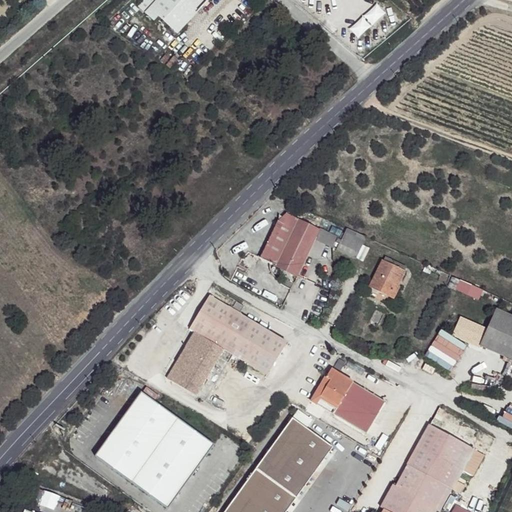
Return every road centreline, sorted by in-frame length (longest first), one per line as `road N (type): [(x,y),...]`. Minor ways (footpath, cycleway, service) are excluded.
road 1 (primary): [(465,0),(223,223),(0,465)]
road 2 (unknown): [(223,223),(115,164)]
